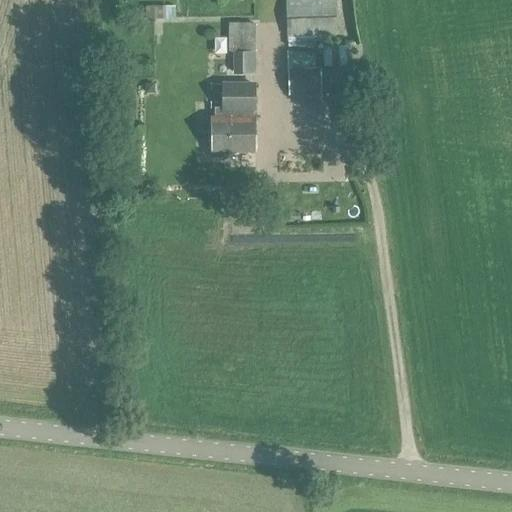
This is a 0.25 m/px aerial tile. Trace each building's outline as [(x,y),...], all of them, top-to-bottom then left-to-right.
[(336,36),(335,15),(334,0),(285,0),(286,47),(321,46),(321,36),(333,36),(336,36)] [(175,5),(147,5),(147,19),(175,19),(175,5)] [(345,68),(346,43),(332,43),(331,67),(345,68)] [(233,52),(233,75),(256,75),(256,52),(233,52)] [(288,53),(289,96),(320,95),(319,70),(314,70),(314,52),(288,53)] [(348,68),(324,69),(321,69),(322,95),(348,94),(347,89),(349,89),(348,68)] [(223,85),(223,108),(215,108),(216,117),(255,117),(255,85),(223,85)] [(255,117),(216,117),(212,117),(213,157),(236,157),(236,152),(255,152),(255,117)]
